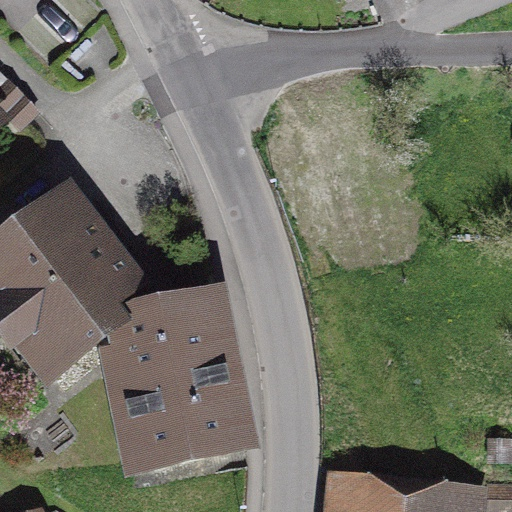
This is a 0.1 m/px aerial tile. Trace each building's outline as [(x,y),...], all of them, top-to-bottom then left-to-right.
[(64,202),(0,250),(0,307),(53,377),(100,341),(89,326),(133,292),(64,202)] [(125,319),(154,467),(244,449),(214,302),(125,319)] [(348,481),(345,511),(463,511),(466,493),(348,481)] [(511,488),(489,489),(489,510),(511,510),(511,488)] [(53,511),(46,502),(32,511),(53,511)]
